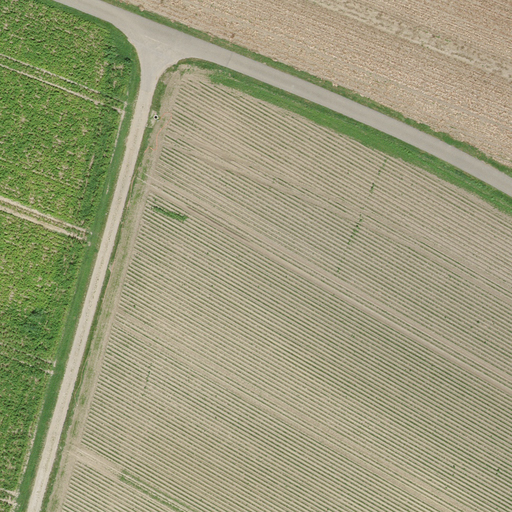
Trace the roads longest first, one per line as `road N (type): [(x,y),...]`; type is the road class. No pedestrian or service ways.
road 1 (track): [(29,511),(160,31)]
road 2 (residential): [(511,192),(340,102),(75,0)]
